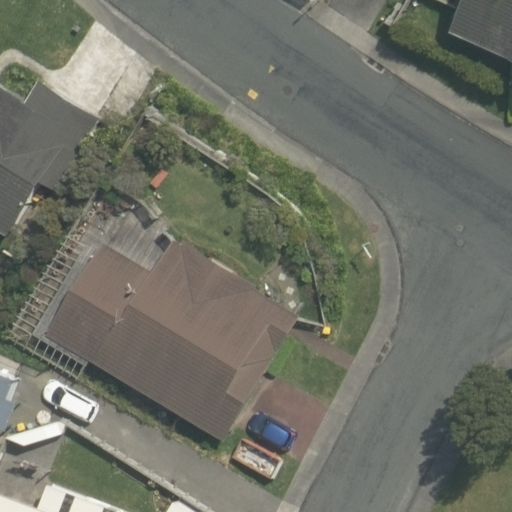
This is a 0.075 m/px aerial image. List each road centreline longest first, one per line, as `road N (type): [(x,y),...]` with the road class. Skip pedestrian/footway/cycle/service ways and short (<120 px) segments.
road 1 (residential): [(511,202),(313,60)]
road 2 (residential): [(511,346),(418,511)]
